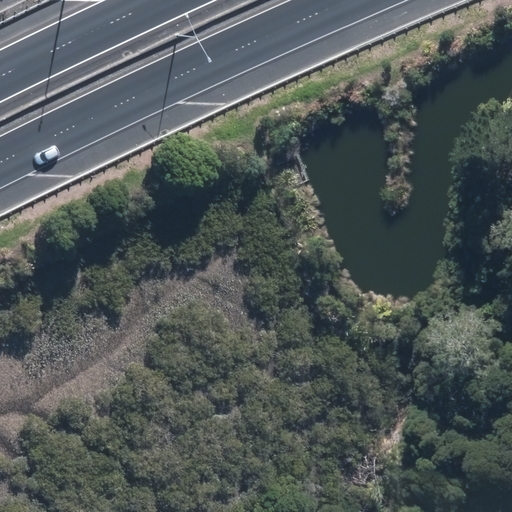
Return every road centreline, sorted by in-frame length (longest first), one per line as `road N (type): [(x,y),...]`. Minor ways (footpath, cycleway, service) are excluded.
road 1 (motorway): [(346,0),(0,161)]
road 2 (motorway): [(0,77),(159,0)]
